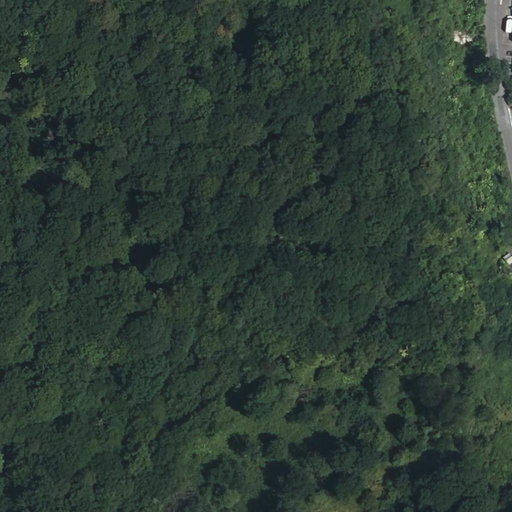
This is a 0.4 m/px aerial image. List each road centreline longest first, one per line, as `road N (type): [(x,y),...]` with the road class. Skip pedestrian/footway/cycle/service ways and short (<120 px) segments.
road 1 (track): [(197,0),(220,290),(143,355),(28,511)]
road 2 (unclassified): [(511,176),(491,68),(489,0)]
